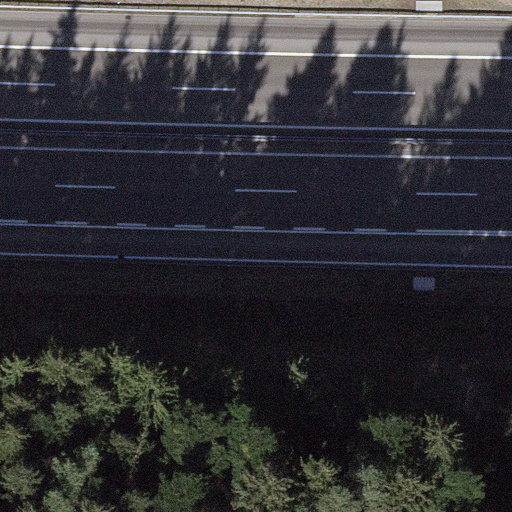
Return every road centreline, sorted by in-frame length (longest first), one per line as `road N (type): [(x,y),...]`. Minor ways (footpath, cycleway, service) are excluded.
road 1 (track): [(0,362),(252,392),(511,399)]
road 2 (motorway): [(511,95),(0,83)]
road 3 (motorway): [(0,185),(419,195)]
